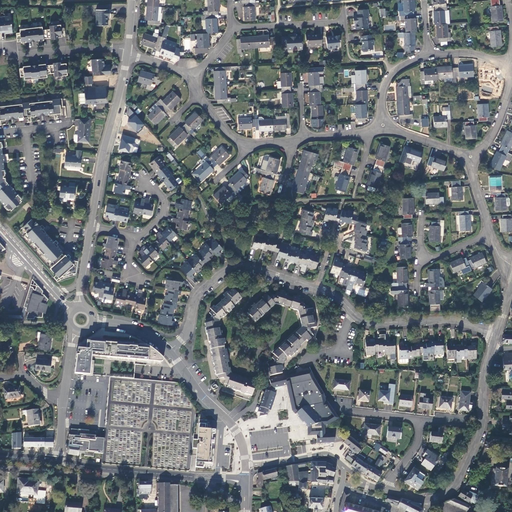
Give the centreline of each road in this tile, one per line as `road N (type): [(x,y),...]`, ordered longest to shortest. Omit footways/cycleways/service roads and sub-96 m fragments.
road 1 (residential): [(316,287),(363,320),(447,319),(495,333)]
road 2 (secondary): [(57,461),(245,478)]
road 3 (tertiary): [(89,227),(127,53)]
road 4 (residential): [(429,499),(454,485),(477,436),(491,349)]
road 5 (residential): [(190,321),(199,290),(227,266),(253,265),(316,287)]
road 6 (residential): [(245,466),(236,433),(165,348)]
road 7 (residential): [(0,45),(17,54),(111,47),(127,53)]
